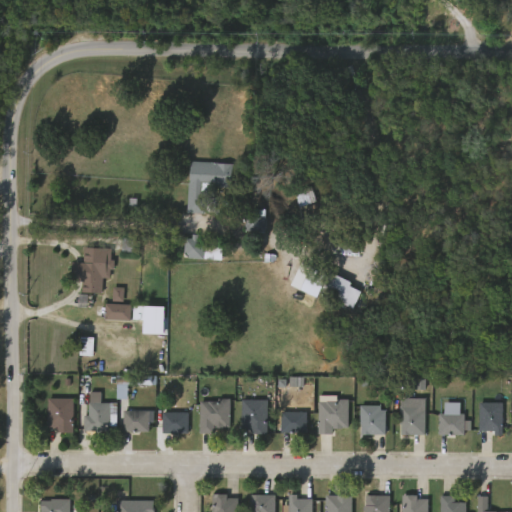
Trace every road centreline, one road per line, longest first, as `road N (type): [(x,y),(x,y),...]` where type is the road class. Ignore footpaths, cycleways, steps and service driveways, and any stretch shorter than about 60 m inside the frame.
road 1 (tertiary): [(13,511),(8,140),(38,70),(96,48),(511,53)]
road 2 (residential): [(511,466),(14,464)]
